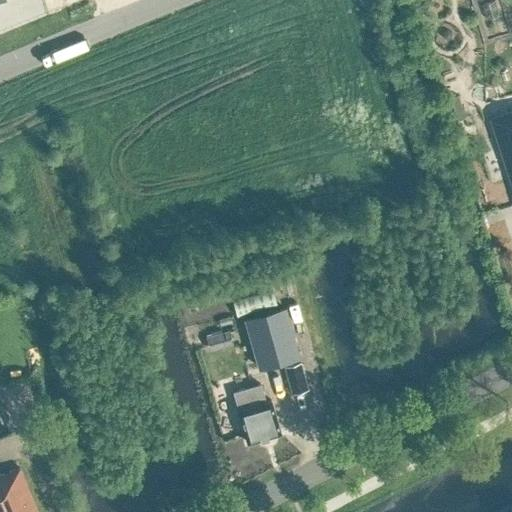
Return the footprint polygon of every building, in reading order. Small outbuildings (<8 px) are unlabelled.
[(456,93),(440,98),(447,121),(464,116),(456,93)] [(511,109),(489,117),(511,188),(511,109)] [(285,309),(246,320),(260,368),(299,357),(285,309)] [(208,349),(232,343),(228,329),(205,335),(208,349)] [(291,392),(308,387),(300,360),(283,365),(291,392)] [(265,399),(260,382),(231,390),(246,441),(280,431),(270,398),(265,399)] [(38,511),(19,466),(0,473),(0,511),(38,511)]
